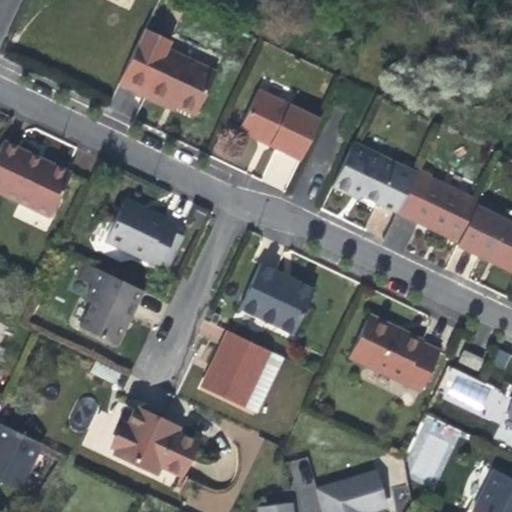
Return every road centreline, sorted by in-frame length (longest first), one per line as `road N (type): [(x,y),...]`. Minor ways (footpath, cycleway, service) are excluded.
road 1 (residential): [(511,322),(290,215),(227,197)]
road 2 (residential): [(227,197),(0,86)]
road 3 (residential): [(139,377),(227,197)]
